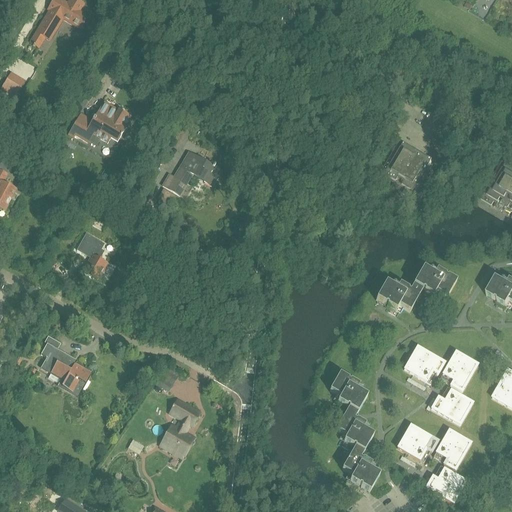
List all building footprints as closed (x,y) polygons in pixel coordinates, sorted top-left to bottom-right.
[(34,47),(35,47),(38,48),(44,38),(49,41),(62,19),(81,30),(88,18),(79,13),(83,5),(75,0),(70,0),(67,6),(57,0),(53,0),(48,10),(49,11),(29,43),(33,45),(32,46),(34,47)] [(6,74),(0,84),(0,100),(3,102),(4,100),(9,102),(21,83),(6,74)] [(97,147),(101,141),(108,145),(110,140),(117,144),(127,129),(125,128),(131,119),(118,111),(118,112),(104,104),(93,123),(80,116),(68,137),(74,140),(75,137),(88,145),(89,142),(97,147)] [(70,143),(62,138),(53,153),(60,158),(70,143)] [(450,142),(446,140),(434,161),(438,164),(450,142)] [(411,208),(436,167),(418,156),(415,154),(412,152),(394,142),(369,183),(379,189),(380,186),(383,188),(382,191),(396,199),(398,196),(401,198),(399,201),(411,208)] [(179,197),(185,186),(192,175),(212,187),(220,173),(189,154),(174,178),(170,176),(162,187),(179,197)] [(511,218),(511,161),(504,157),(479,198),(490,205),(492,202),(495,203),(493,206),(507,215),(509,212),(511,213),(511,214),(510,217),(511,218)] [(0,209),(4,212),(15,192),(2,185),(6,176),(0,172),(0,209)] [(104,245),(89,237),(80,253),(91,259),(83,274),(97,282),(106,264),(96,259),(104,245)] [(423,270),(413,287),(414,288),(421,291),(422,292),(422,291),(424,292),(424,293),(425,294),(433,298),(434,295),(437,297),(438,294),(439,294),(440,295),(447,299),(456,282),(447,277),(447,278),(445,277),(446,276),(436,271),(436,272),(433,276),(432,275),(431,274),(428,273),(423,270)] [(488,293),(486,297),(488,298),(494,301),(495,300),(497,302),(497,303),(498,304),(501,306),(506,308),(508,305),(510,307),(511,304),(511,281),(510,281),(507,286),(505,285),(504,284),(501,283),(496,280),(488,293)] [(385,284),(376,301),(377,302),(378,302),(384,306),(384,305),(387,306),(386,307),(388,308),(390,309),(395,312),(397,310),(399,311),(401,309),(403,309),(409,313),(418,298),(419,296),(422,292),(421,291),(414,288),(413,287),(410,291),(410,292),(408,291),(408,290),(399,285),(399,286),(396,290),(394,289),(393,289),(391,287),(385,284)] [(57,351),(47,345),(40,356),(46,359),(41,369),(51,374),(48,379),(58,385),(56,387),(77,399),(80,394),(87,381),(91,374),(75,365),(76,363),(72,361),(73,359),(57,351)] [(444,364),(416,348),(403,370),(430,386),(436,375),(437,376),(444,364)] [(439,379),(450,385),(449,387),(461,394),(477,366),(454,353),(439,379)] [(19,367),(23,360),(17,357),(13,364),(19,367)] [(18,368),(12,365),(9,371),(15,374),(18,368)] [(167,392),(178,375),(167,368),(156,385),(153,391),(158,394),(161,389),(167,392)] [(511,373),(508,371),(492,399),(511,410),(511,373)] [(13,377),(7,374),(3,382),(9,385),(13,377)] [(339,375),(329,392),(337,396),(338,397),(345,385),(356,392),(357,390),(359,386),(350,381),(350,382),(348,381),(348,380),(339,375)] [(338,397),(336,399),(339,401),(337,403),(345,408),(346,409),(347,408),(348,409),(348,410),(349,410),(356,414),(357,415),(363,405),(364,403),(367,398),(360,394),(359,393),(356,392),(345,385),(338,397)] [(431,411),(459,427),(472,404),(445,389),(439,400),(438,399),(431,411)] [(172,427),(161,447),(182,459),(194,440),(184,435),(189,426),(192,427),(198,417),(190,413),(191,411),(178,403),(171,415),(182,421),(176,430),(172,427)] [(345,415),(336,431),(344,436),(351,424),(362,431),(363,429),(365,426),(363,424),(356,420),(356,421),(354,420),(355,419),(357,415),(356,414),(349,410),(348,410),(345,414),(345,415)] [(344,436),(342,438),(342,439),(345,440),(343,443),(351,447),(352,448),(353,447),(355,448),(354,449),(355,450),(362,453),(363,454),(373,437),(366,433),(365,433),(362,431),(351,424),(344,436)] [(397,449),(406,454),(423,464),(429,453),(431,454),(438,442),(410,426),(397,449)] [(448,432),(441,444),(433,458),(443,464),(443,466),(454,472),(470,445),(448,432)] [(351,454),(342,470),(350,475),(356,464),(368,470),(369,468),(371,465),(362,460),(362,461),(360,460),(361,459),(363,454),(362,453),(355,450),(354,449),(352,453),(351,454)] [(350,475),(349,478),(351,479),(349,482),(357,486),(358,487),(359,486),(361,487),(360,488),(361,489),(366,492),(368,493),(369,494),(374,486),(379,477),(372,473),(371,472),(368,470),(356,464),(350,475)] [(439,468),(433,478),(432,478),(425,489),(453,505),(466,483),(439,468)] [(64,511),(83,511),(70,503),(64,511)]
